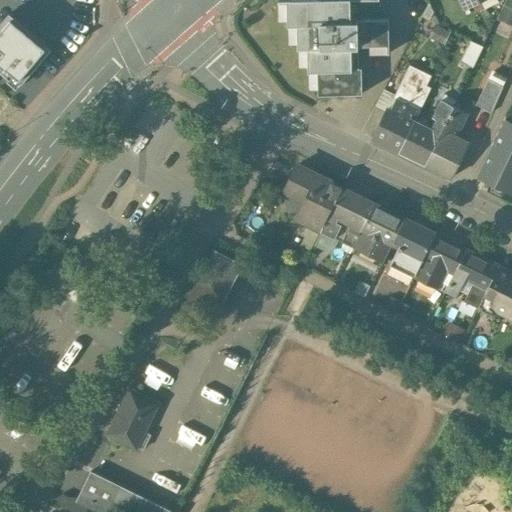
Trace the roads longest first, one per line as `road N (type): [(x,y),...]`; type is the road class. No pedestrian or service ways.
road 1 (residential): [(511,227),(279,115),(227,74),(172,4)]
road 2 (secondary): [(0,212),(57,132),(172,4)]
